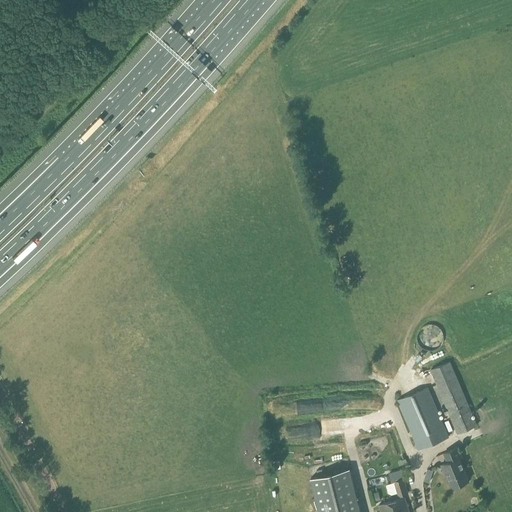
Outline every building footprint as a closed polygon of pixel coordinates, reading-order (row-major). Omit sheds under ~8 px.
[(431,370),(451,418),(457,433),(477,425),(450,362),(431,370)] [(398,400),(417,446),(419,449),(448,437),(427,387),(398,400)] [(440,465),(445,474),(448,473),(453,487),(469,480),(459,457),(462,456),(458,447),(444,453),(448,462),(440,465)] [(482,454),(470,459),(479,480),(491,475),(482,454)] [(318,511),(360,511),(349,468),(310,477),(312,485),(318,511)] [(402,469),(389,473),(392,482),(394,481),(404,478),(405,478),(402,469)] [(404,478),(394,481),(398,495),(408,493),(408,492),(404,478)] [(404,497),(379,504),(381,511),(408,511),(407,509),(409,507),(406,499),(404,498),(404,497)]
